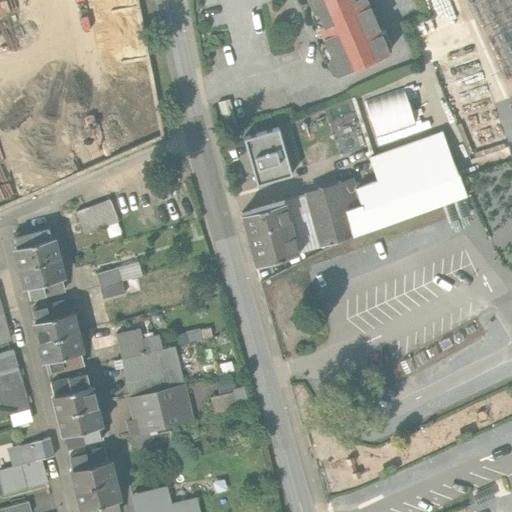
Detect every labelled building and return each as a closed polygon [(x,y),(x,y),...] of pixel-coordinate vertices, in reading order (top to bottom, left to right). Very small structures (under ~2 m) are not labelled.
[(365,0),(307,0),(312,10),(318,13),(323,25),(318,27),(321,35),(330,55),(327,63),(331,72),(338,74),(388,53),(365,0)] [(278,128),(242,138),(256,185),(291,175),(278,128)] [(355,189),(368,230),(465,197),(441,134),(369,158),(376,181),(355,189)] [(353,182),(240,214),(256,265),(368,230),(355,189),(353,182)] [(75,212),(84,234),(117,221),(116,218),(127,214),(121,199),(110,204),(108,199),(75,212)] [(48,226),(30,231),(38,262),(58,257),(53,237),(51,238),(48,226)] [(19,267),(38,262),(30,231),(13,235),(15,247),(14,247),(19,267)] [(58,257),(38,262),(46,294),(64,289),(61,277),(63,277),(58,257)] [(29,298),(46,294),(38,262),(19,267),(24,287),(26,287),(29,298)] [(97,277),(102,297),(162,281),(159,271),(140,276),(137,267),(97,277)] [(67,300),(49,305),(57,336),(77,331),(72,311),(70,311),(67,300)] [(37,341),(57,336),(49,305),(31,309),(34,321),(32,321),(37,341)] [(0,341),(9,339),(0,306),(0,341)] [(127,420),(131,435),(190,420),(172,347),(162,349),(158,336),(141,340),(138,328),(115,333),(134,418),(127,420)] [(77,331),(57,336),(65,368),(82,364),(79,352),(82,351),(77,331)] [(47,372),(65,368),(57,336),(37,341),(42,361),(44,360),(47,372)] [(28,408),(12,349),(0,353),(0,413),(5,412),(5,414),(28,408)] [(85,374),(68,378),(75,410),(95,405),(90,385),(88,385),(85,374)] [(56,415),(75,410),(68,378),(50,383),(53,395),(51,395),(56,415)] [(95,405),(75,410),(84,442),(101,437),(98,426),(100,425),(95,405)] [(66,446),(84,442),(75,410),(56,415),(61,435),(63,434),(66,446)] [(103,447),(86,452),(94,483),(114,478),(108,458),(106,459),(103,447)] [(74,488),(94,483),(86,452),(69,456),(72,468),(69,469),(74,488)] [(0,482),(3,494),(46,481),(40,459),(0,469),(0,482)] [(114,478),(94,483),(101,511),(114,511),(119,511),(116,499),(119,498),(114,478)] [(82,511),(101,511),(94,483),(74,488),(79,508),(81,508),(82,511)] [(130,494),(134,511),(198,511),(195,498),(170,503),(166,486),(130,494)]
